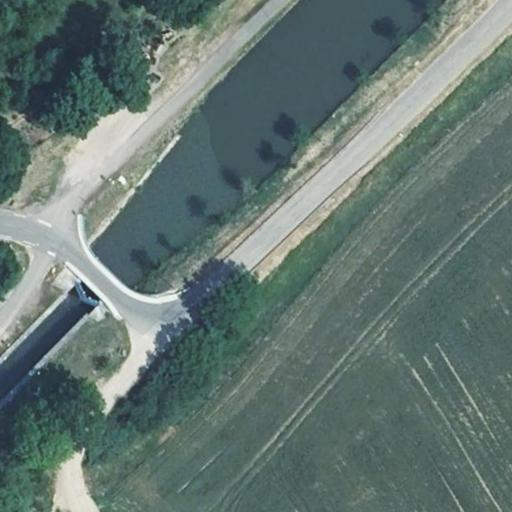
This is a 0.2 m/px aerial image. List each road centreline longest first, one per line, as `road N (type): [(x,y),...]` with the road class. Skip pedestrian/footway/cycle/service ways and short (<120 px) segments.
road 1 (unclassified): [(0,226),(50,239),(134,319),(164,321),(193,309),(397,129),(511,13)]
road 2 (track): [(164,321),(66,467),(80,511)]
